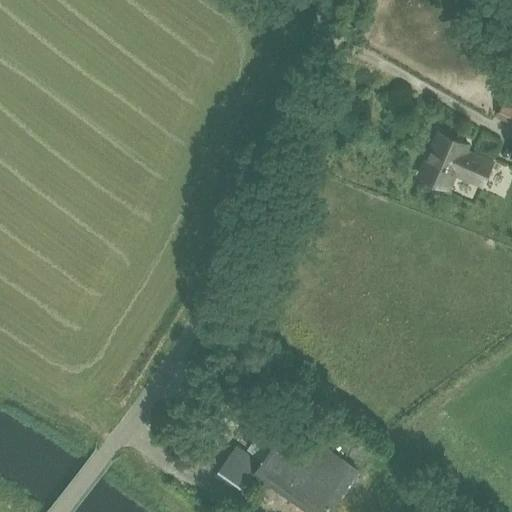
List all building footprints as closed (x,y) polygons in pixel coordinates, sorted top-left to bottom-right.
[(511,119),(511,96),(508,95),(500,114),(511,119)] [(511,128),(505,125),(501,136),(511,140),(511,128)] [(484,185),(494,161),(467,149),(469,144),(440,131),(421,175),(450,188),(457,173),(484,185)] [(462,213),(482,213),(482,197),(462,196),(462,213)] [(312,511),(327,511),(358,469),(292,421),(262,462),(256,458),(249,467),(231,454),(216,474),(239,490),(254,470),(312,511)]
